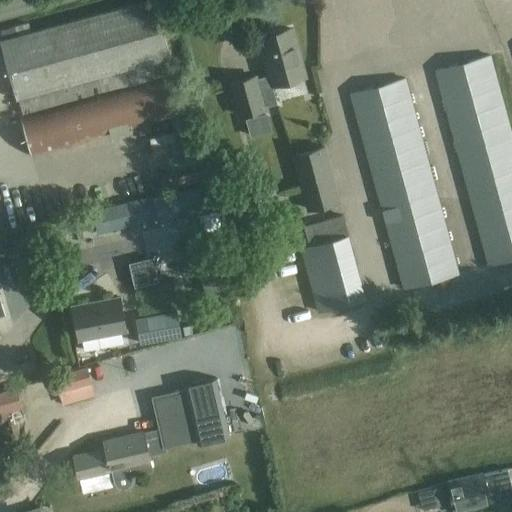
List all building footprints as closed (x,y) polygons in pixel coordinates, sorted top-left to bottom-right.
[(19,98),(168,57),(172,56),(156,0),(142,0),(0,38),(16,98),(19,98)] [(308,76),(294,24),(258,34),(263,52),(260,53),(266,75),(259,77),(257,73),(229,80),(239,117),(267,109),(266,105),(277,102),(272,86),(308,76)] [(511,128),(491,53),(434,69),(488,265),(511,258),(511,128)] [(171,72),(168,57),(19,98),(23,114),(21,114),(30,156),(185,114),(175,71),(171,72)] [(407,76),(349,92),(403,288),(460,273),(407,76)] [(280,114),(306,109),(305,102),(278,106),(280,114)] [(270,130),(266,115),(247,120),(252,135),(270,130)] [(326,144),(292,153),(307,210),(341,200),(326,144)] [(63,177),(88,170),(86,161),(61,168),(63,177)] [(262,202),(279,198),(274,178),(257,183),(262,202)] [(205,207),(199,184),(153,195),(158,218),(205,207)] [(141,221),(136,198),(92,208),(98,231),(141,221)] [(328,239),(349,233),(344,214),(323,219),(328,239)] [(349,233),(328,239),(300,246),(318,311),(367,298),(349,233)] [(134,287),(159,282),(153,257),(129,263),(134,287)] [(72,306),(79,339),(125,330),(119,297),(72,306)] [(136,317),(140,343),(181,335),(176,310),(136,317)] [(6,322),(0,322),(0,336),(8,336),(6,322)] [(81,341),(81,354),(132,352),(131,338),(81,341)] [(88,366),(55,376),(59,391),(92,382),(88,366)] [(162,434),(145,438),(149,454),(167,450),(165,444),(235,428),(225,380),(152,396),(158,423),(159,423),(162,434)] [(0,413),(8,412),(23,407),(17,386),(0,391),(0,413)] [(94,405),(93,390),(69,393),(71,408),(94,405)] [(0,425),(11,422),(8,412),(0,413),(0,425)] [(149,454),(145,438),(143,431),(105,440),(107,448),(75,455),(80,476),(113,469),(115,478),(131,474),(152,469),(149,454)] [(482,474),(447,482),(453,511),(461,511),(489,506),(489,503),(511,497),(511,477),(510,470),(482,476),(482,474)]
